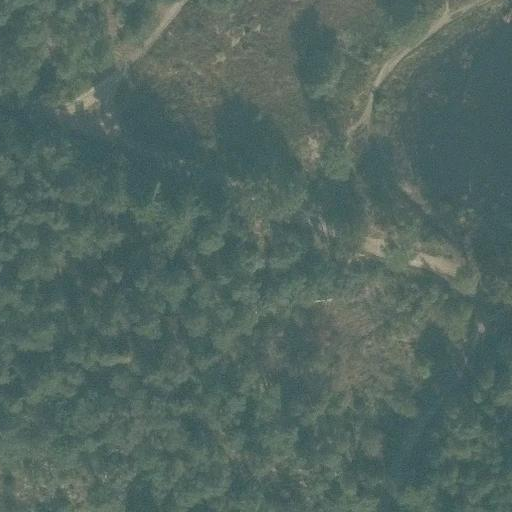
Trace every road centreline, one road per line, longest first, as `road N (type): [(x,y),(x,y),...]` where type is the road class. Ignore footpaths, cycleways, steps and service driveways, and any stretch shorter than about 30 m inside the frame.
road 1 (track): [(463,280),(78,116)]
road 2 (track): [(502,297),(407,449),(379,511)]
road 3 (track): [(176,0),(78,116),(0,89)]
